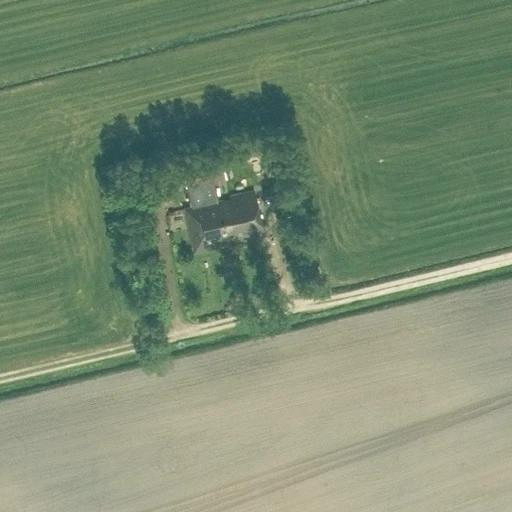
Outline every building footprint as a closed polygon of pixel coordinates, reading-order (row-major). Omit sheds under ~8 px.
[(200,163),(204,184),(225,179),(220,159),(200,163)] [(204,184),(200,163),(181,167),(184,188),(204,184)] [(133,187),(140,227),(149,225),(146,208),(159,206),(155,183),(133,187)] [(254,192),(229,198),(230,203),(223,205),(222,199),(219,200),(228,241),(262,233),(254,192)] [(228,241),(219,200),(183,208),(193,254),(229,245),(228,241)]
